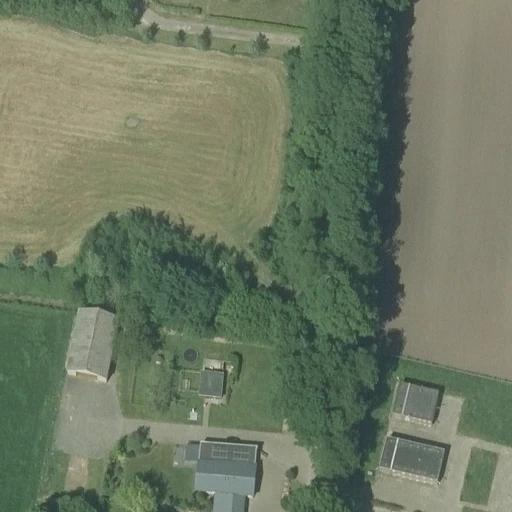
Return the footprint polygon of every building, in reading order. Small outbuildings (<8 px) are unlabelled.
[(106,386),(119,325),(78,316),(66,378),(106,386)] [(198,400),(221,402),(223,377),(200,375),(198,400)] [(431,429),(438,400),(399,391),(392,420),(431,429)] [(430,430),(394,421),(389,441),(425,449),(430,430)] [(437,487),(444,457),(386,443),(379,474),(437,487)] [(212,511),(243,511),(244,499),(253,500),(257,453),(204,449),(203,468),(197,467),(195,495),(214,497),(212,511)]
